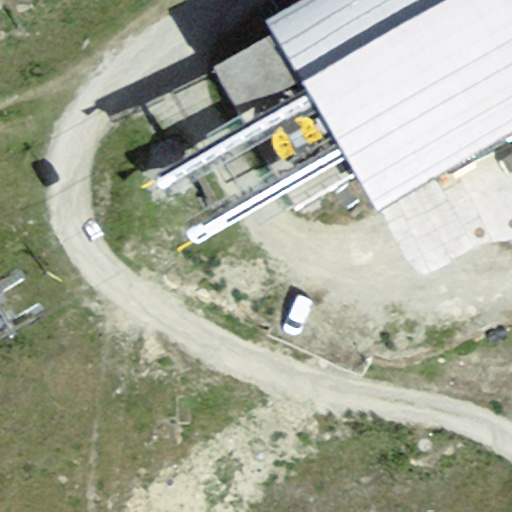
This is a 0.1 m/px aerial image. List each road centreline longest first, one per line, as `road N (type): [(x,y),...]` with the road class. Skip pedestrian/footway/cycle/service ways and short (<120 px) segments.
road 1 (track): [(110,89),(75,148),(64,199),(84,256),(133,305),(289,386),(484,433),(511,449)]
road 2 (track): [(228,0),(110,89)]
